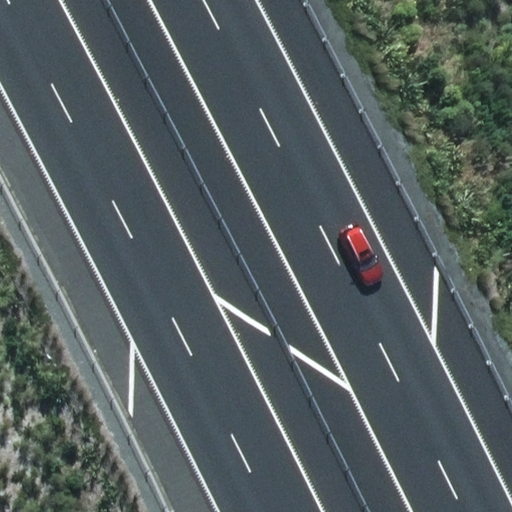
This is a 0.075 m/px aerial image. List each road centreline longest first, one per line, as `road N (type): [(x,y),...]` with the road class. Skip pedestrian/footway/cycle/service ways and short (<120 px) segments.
road 1 (motorway): [(210,0),(468,511)]
road 2 (motorway): [(259,511),(5,0)]
